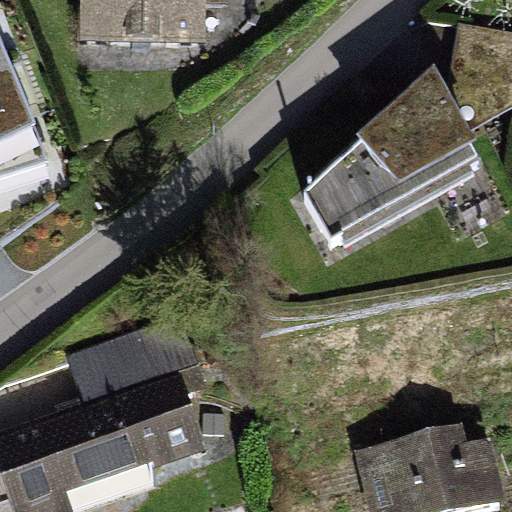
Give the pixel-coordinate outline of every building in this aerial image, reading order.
[(259,7),(258,0),(73,0),(73,61),(196,63),(197,6),(259,7)] [(511,45),(423,28),(409,107),(302,209),(325,270),(467,184),(457,151),(511,113),(511,110),(511,45)] [(0,166),(40,147),(4,59),(0,60),(0,166)] [(80,511),(205,473),(180,389),(0,440),(0,511),(80,511)] [(466,465),(460,439),(357,463),(368,511),(506,511),(494,458),(466,465)]
